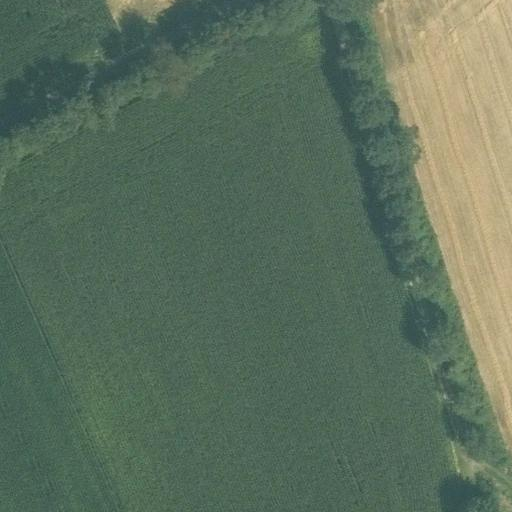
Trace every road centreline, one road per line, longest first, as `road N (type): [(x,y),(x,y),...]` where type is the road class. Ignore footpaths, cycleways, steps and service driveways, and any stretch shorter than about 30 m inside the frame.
road 1 (track): [(336,0),(477,471)]
road 2 (unclassified): [(0,131),(253,0)]
